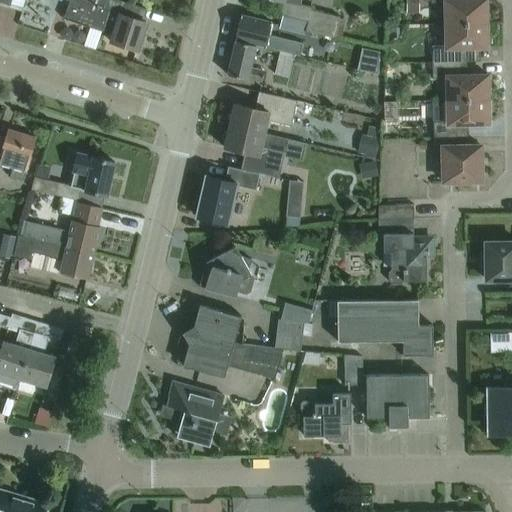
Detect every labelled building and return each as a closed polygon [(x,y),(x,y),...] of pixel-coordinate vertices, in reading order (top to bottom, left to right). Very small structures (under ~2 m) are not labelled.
[(68,20),(101,31),(108,10),(102,8),(104,0),(69,0),(64,19),(68,20)] [(108,10),(101,31),(108,33),(110,26),(115,27),(110,42),(136,50),(145,22),(142,21),(146,9),(119,0),(104,0),(102,8),(108,10)] [(279,0),(283,1),(280,14),(286,15),(294,17),(293,19),(282,17),(280,27),(304,33),(304,32),(305,32),(333,39),(334,37),(334,36),(338,19),(339,16),(311,10),(312,6),(311,6),(300,4),(300,0),(279,0)] [(445,24),(486,23),(485,0),(423,0),(423,1),(430,1),(430,2),(445,2),(445,24)] [(241,15),(234,41),(256,44),(265,46),(278,50),(279,51),(292,53),(299,55),(302,44),(283,39),(276,37),(268,35),(270,24),(271,22),(260,20),(241,15)] [(432,62),(459,61),(458,47),(485,47),(485,48),(486,48),(486,23),(445,24),(446,45),(431,45),(432,62)] [(251,67),(256,44),(234,41),(226,74),(261,83),(264,70),(251,67)] [(299,56),(299,55),(292,53),(279,51),(273,75),(287,78),(293,55),(299,56)] [(447,99),(487,99),(487,73),(485,73),(485,75),(459,75),(459,61),(432,62),(432,78),(447,78),(447,99)] [(228,125),(264,133),(267,120),(291,126),(297,100),(258,91),(258,92),(262,93),(254,109),(234,104),(228,125)] [(432,101),(433,121),(433,138),(460,137),(460,123),(486,123),(486,124),(488,124),(487,99),(447,100),(447,101),(432,101)] [(264,134),(264,133),(228,125),(223,147),(245,151),(245,169),(241,168),(240,169),(259,173),(279,178),(288,139),(264,134)] [(0,136),(0,163),(12,168),(9,177),(23,181),(26,171),(25,171),(36,138),(7,129),(4,138),(0,136)] [(362,134),(358,152),(375,156),(379,138),(362,134)] [(455,137),(433,138),(434,159),(442,159),(443,181),(479,181),(480,182),(481,182),(480,145),(455,145),(455,137)] [(73,173),(70,185),(80,188),(87,189),(87,191),(106,196),(114,162),(76,153),(72,173),(73,173)] [(259,173),(240,169),(227,166),(224,179),(205,175),(199,201),(196,200),(193,212),(196,213),(196,217),(227,224),(235,185),(255,190),(259,173)] [(77,201),(80,188),(70,185),(34,177),(31,189),(77,200),(77,201)] [(289,179),(288,191),(286,217),(300,218),(302,192),(303,181),(289,179)] [(97,226),(102,207),(77,201),(72,220),(69,231),(27,221),(26,222),(21,221),(18,235),(93,252),(99,226),(97,226)] [(413,204),(393,205),(378,205),(378,219),(394,219),(414,218),(413,204)] [(413,233),(393,233),(383,233),(383,251),(390,251),(391,269),(388,272),(388,281),(391,283),(400,283),(403,280),(406,280),(426,280),(426,256),(431,256),(431,238),(413,239),(413,233)] [(87,279),(93,252),(18,235),(13,255),(30,259),(32,252),(63,259),(60,272),(87,279)] [(311,237),(307,254),(323,258),(327,240),(311,237)] [(511,241),(485,242),(485,279),(511,279),(511,241)] [(251,259),(224,251),(216,249),(211,266),(207,269),(205,276),(202,275),(199,286),(218,291),(234,296),(236,290),(246,293),(250,291),(253,278),(251,274),(247,273),(251,259)] [(418,299),(398,299),(337,300),(337,321),(337,341),(402,341),(402,354),(432,354),(432,324),(418,324),(418,299)] [(227,366),(233,343),(241,316),(200,305),(194,327),(183,333),(189,344),(183,365),(224,377),(227,366)] [(0,371),(21,378),(38,321),(23,317),(14,345),(3,342),(2,345),(0,350),(0,371)] [(274,348),(283,349),(300,351),(304,322),(278,319),(274,348)] [(56,352),(63,329),(51,326),(38,321),(21,378),(46,386),(54,357),(57,352),(56,352)] [(56,352),(57,352),(65,355),(71,332),(63,329),(56,352)] [(511,350),(511,333),(491,333),(491,350),(511,350)] [(283,349),(274,348),(253,345),(233,343),(227,366),(246,371),(271,378),(274,378),(283,349)] [(361,357),(343,356),(343,385),(362,385),(361,357)] [(428,374),(366,375),(366,417),(388,417),(388,426),(407,426),(406,417),(429,416),(428,374)] [(200,443),(211,437),(223,395),(172,381),(164,413),(181,418),(179,428),(185,439),(200,443)] [(488,406),(485,406),(485,414),(488,414),(488,434),(511,433),(511,386),(487,387),(488,406)] [(33,392),(29,409),(40,412),(44,395),(33,392)] [(350,422),(350,402),(350,392),(332,393),(332,403),(314,403),(311,400),(302,400),(300,403),(300,412),(303,415),(303,435),(327,435),(327,440),(344,440),(344,423),(350,422)] [(0,511),(44,511),(47,504),(0,489),(0,511)]
